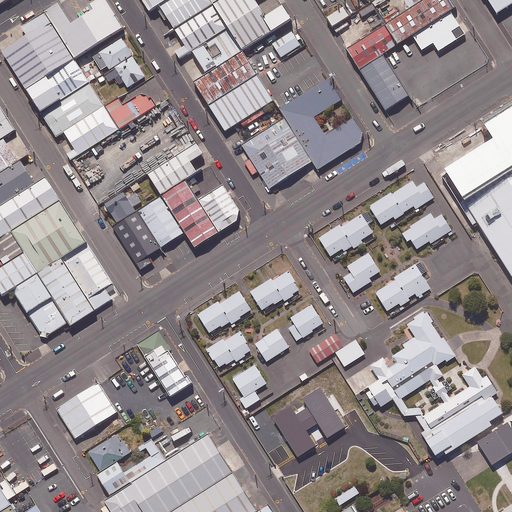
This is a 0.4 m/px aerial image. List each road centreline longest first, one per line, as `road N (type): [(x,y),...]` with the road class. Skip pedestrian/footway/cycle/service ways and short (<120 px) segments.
road 1 (unclassified): [(0,78),(147,308)]
road 2 (unclassified): [(123,0),(271,229)]
road 3 (unclassified): [(155,303),(289,511)]
road 4 (unclassified): [(297,0),(394,153)]
road 5 (unclassified): [(23,386),(147,308)]
road 6 (unclassified): [(394,153),(511,76)]
road 7 (unclassified): [(155,303),(271,229)]
road 8 (unclassified): [(23,386),(94,498)]
road 9 (unclassified): [(283,222),(394,153)]
road 10 (unclassified): [(283,222),(350,327)]
